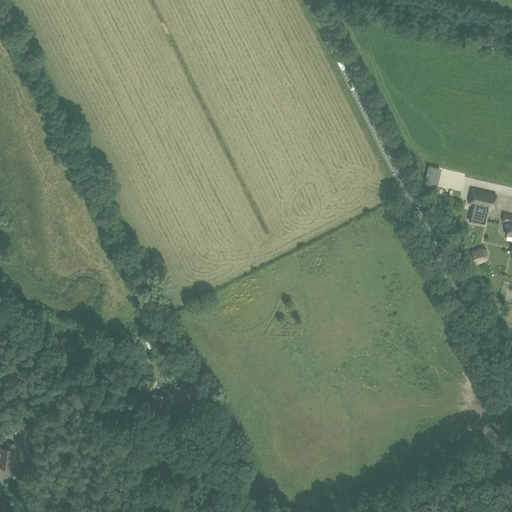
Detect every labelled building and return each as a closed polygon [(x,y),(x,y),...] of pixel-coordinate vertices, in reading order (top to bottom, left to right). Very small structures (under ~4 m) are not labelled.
[(426,172),(423,184),(436,187),(439,174),(440,169),(430,166),(428,166),(427,168),(426,172)] [(472,203),(468,221),(483,224),(487,207),(492,208),(495,194),(470,188),(467,202),(472,203)] [(476,264),(486,260),(487,259),(488,257),(489,255),(489,253),(488,250),(486,249),(485,248),(483,247),(480,247),(471,251),(476,264)] [(143,389),(151,391),(153,380),(145,379),(143,389)] [(181,390),(183,393),(187,390),(189,388),(185,382),(178,387),(178,388),(178,389),(180,391),(181,391),(181,390)] [(154,394),(152,410),(161,412),(163,405),(165,405),(166,396),(154,394)] [(22,432),(23,428),(24,422),(25,407),(17,406),(17,410),(16,421),(14,431),(22,432)] [(0,450),(0,466),(12,468),(14,449),(13,449),(14,444),(8,443),(7,448),(0,447),(0,450)] [(484,460),(486,465),(498,460),(496,454),(484,460)]
